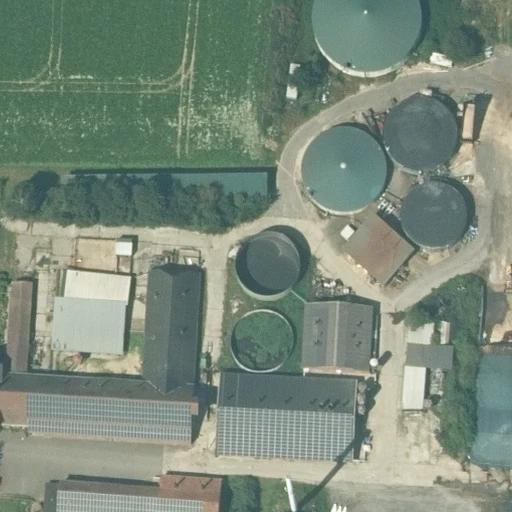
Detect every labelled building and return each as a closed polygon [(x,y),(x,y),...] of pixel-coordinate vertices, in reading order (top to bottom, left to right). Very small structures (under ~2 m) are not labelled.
[(376,76),(421,63),(426,16),(421,0),(324,0),(321,29),(333,71),(376,76)] [(455,153),(458,139),(455,125),(447,113),(434,105),(420,102),(406,105),(394,113),(386,126),(383,140),(386,154),(395,166),(407,174),(421,177),(435,174),(447,165),(455,153)] [(474,115),(464,114),(461,142),(472,143),(474,115)] [(384,190),(387,173),(383,157),(374,143),(360,134),(344,131),(327,135),(314,144),(305,158),(301,174),(305,191),(314,204),(328,213),(345,216),(361,213),(375,204),(384,190)] [(272,203),(271,176),(184,179),(184,205),(272,203)] [(465,233),(467,220),(465,207),(457,197),(446,190),(434,187),(421,190),(410,197),(403,208),(401,221),(403,233),(411,244),(422,251),(434,254),(447,251),(458,244),(465,233)] [(403,268),(362,232),(343,253),(385,289),(403,268)] [(298,283),(301,270),(298,258),(291,248),(281,241),(268,238),(256,241),(245,248),(239,259),(236,271),(239,283),(246,294),(256,301),(269,303),(281,300),(292,293),(298,283)] [(125,360),(133,279),(61,273),(54,353),(125,360)] [(143,388),(27,380),(33,287),(13,286),(7,379),(2,378),(0,413),(0,429),(29,431),(29,437),(192,447),(195,391),(193,391),(200,278),(150,275),(143,388)] [(372,312),(307,309),(303,373),(369,376),(372,312)] [(291,356),(293,344),(291,332),(284,322),(274,316),(262,313),(250,316),(240,323),(233,333),(231,345),(233,357),(240,367),(250,374),(262,376),(274,374),(284,367),(291,356)] [(455,372),(456,348),(422,347),(423,329),(410,329),(408,390),(426,390),(427,371),(455,372)] [(357,388),(221,380),(217,456),(353,463),(357,388)] [(424,458),(458,462),(460,451),(425,447),(424,458)] [(219,511),(222,486),(161,481),(159,496),(157,511),(219,511)] [(94,511),(97,490),(59,487),(57,511),(94,511)] [(157,511),(159,496),(97,490),(94,511),(157,511)]
